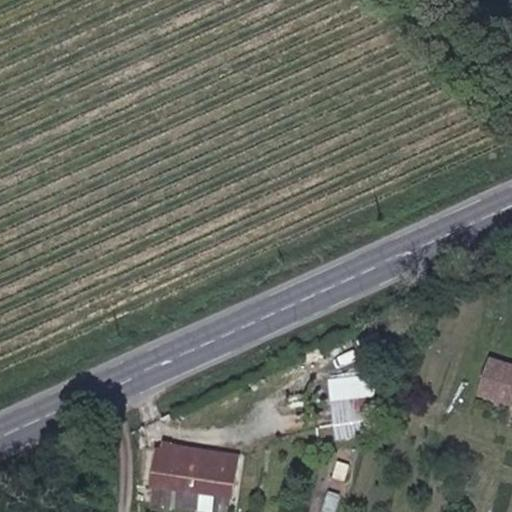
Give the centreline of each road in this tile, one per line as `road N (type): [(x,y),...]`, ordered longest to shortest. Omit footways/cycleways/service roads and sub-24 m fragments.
road 1 (primary): [(0,440),(511,209)]
road 2 (unknown): [(142,376),(131,511)]
